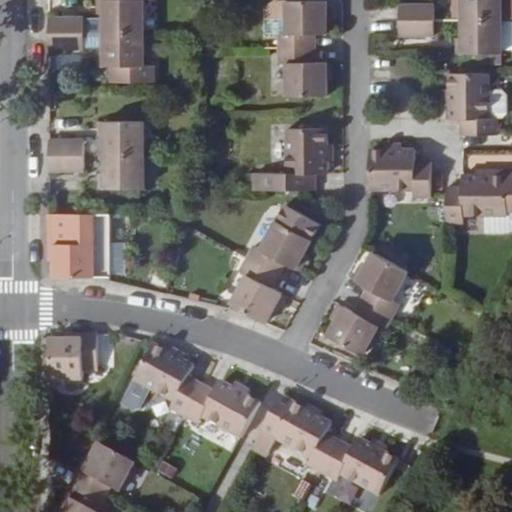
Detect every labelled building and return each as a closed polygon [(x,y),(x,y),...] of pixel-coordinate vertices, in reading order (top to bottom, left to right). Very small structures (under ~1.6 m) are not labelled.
[(105,0),(106,17),(105,33),(145,34),(145,0),(150,0),(105,0)] [(463,21),(504,21),(504,0),(463,0),(464,4),(463,21)] [(282,51),(316,51),(316,36),(329,36),(329,20),(329,2),(289,3),(289,34),(281,34),(282,51)] [(289,34),(289,3),(277,3),(271,6),(268,11),(268,35),(281,34),(289,34)] [(402,5),(402,21),(436,21),(437,5),(402,5)] [(86,18),(49,18),(49,33),(86,33),(86,18)] [(436,21),(402,21),(402,36),(436,36),(436,21)] [(504,55),(504,21),(463,21),(463,37),(463,55),(504,55)] [(217,29),(206,29),(206,44),(217,44),(217,29)] [(86,33),(49,33),(49,49),(86,48),(86,33)] [(145,34),(105,33),(105,50),(105,67),(112,67),(112,84),(156,84),(156,66),(145,67),(145,34)] [(316,64),(316,51),(282,51),(281,65),(289,65),(289,97),(329,98),(329,82),(328,64),(316,64)] [(451,111),(451,122),(464,122),(464,137),(498,137),(498,119),(492,119),(491,93),(491,75),(451,75),(451,94),(451,111)] [(492,119),(498,119),(503,119),(509,114),(510,97),(505,93),(491,93),(492,119)] [(105,140),(105,157),(145,157),(145,123),(106,123),(105,140)] [(254,175),(254,194),(306,194),(315,194),(316,177),(328,177),(328,163),(328,146),(329,131),(289,131),(288,175),(254,175)] [(50,157),(85,157),(86,141),(50,141),(50,157)] [(432,197),(432,164),(417,165),(417,150),(402,150),(386,150),(372,150),(372,190),(415,189),(416,197),(432,197)] [(50,157),(50,172),(85,172),(85,157),(50,157)] [(145,157),(105,157),(105,172),(105,190),(145,190),(145,157)] [(464,188),(448,188),(447,224),(464,225),(465,216),(486,216),(486,236),(511,235),(511,170),(508,171),(509,176),(464,177),(464,188)] [(255,248),(248,261),(278,279),(286,266),(297,272),(305,257),(313,243),(298,234),(305,223),(305,219),(286,209),(262,252),(255,248)] [(321,228),(305,219),(305,223),(298,234),(313,243),(321,228)] [(50,230),(50,263),(55,263),(55,280),(94,279),(94,244),(85,244),(84,230),(50,230)] [(369,289),(362,304),(392,320),(400,305),(394,302),(409,274),(374,255),(366,270),(359,283),(369,289)] [(305,257),(297,272),(303,274),(310,260),(305,257)] [(247,278),(232,306),(268,324),(275,310),(283,296),(272,289),(278,279),(248,261),(241,274),(247,278)] [(359,283),(366,270),(361,267),(353,280),(359,283)] [(283,296),(275,310),(281,313),(289,298),(283,296)] [(392,320),(362,304),(356,314),(345,308),(336,324),(328,338),(364,357),(379,329),(386,332),(392,320)] [(336,324),(345,308),(340,305),(331,321),(336,324)] [(66,341),(50,341),(50,380),(83,380),(83,370),(97,370),(98,334),(81,334),(81,340),(66,341)] [(179,358),(165,351),(153,344),(134,380),(173,401),(170,408),(184,416),(202,385),(188,377),(191,372),(194,367),(179,358)] [(181,353),(168,347),(165,351),(179,358),(181,353)] [(240,438),(260,403),(247,395),(235,389),(220,381),(217,386),(214,391),(202,385),(184,416),(198,424),(202,418),(240,438)] [(130,384),(122,405),(136,410),(145,389),(130,384)] [(235,389),(247,395),(250,390),(238,384),(235,389)] [(308,465),(323,472),(340,442),(325,434),(329,428),(331,424),(316,415),(305,408),(292,401),(271,435),(311,458),(308,465)] [(305,408),(316,415),(319,411),(308,404),(305,408)] [(373,447),(359,438),(356,443),(352,448),(340,442),(323,472),(335,480),(339,473),(378,496),(398,461),(384,453),(373,447)] [(376,442),(373,447),(384,453),(387,448),(376,442)] [(78,469),(71,483),(102,500),(109,488),(117,492),(134,463),(98,444),(90,458),(83,471),(78,469)] [(86,455),(78,469),(83,471),(90,458),(86,455)] [(102,500),(71,483),(62,496),(68,499),(61,511),(112,511),(115,507),(102,500)] [(62,496),(55,509),(59,511),(61,511),(68,499),(62,496)]
